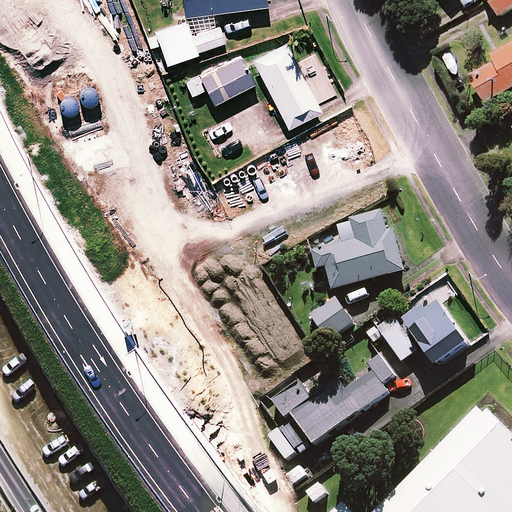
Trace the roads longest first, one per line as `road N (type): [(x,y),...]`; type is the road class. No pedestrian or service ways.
road 1 (primary): [(0,200),(121,407),(199,511)]
road 2 (residential): [(354,0),(511,282)]
road 3 (motorway): [(0,351),(104,511)]
